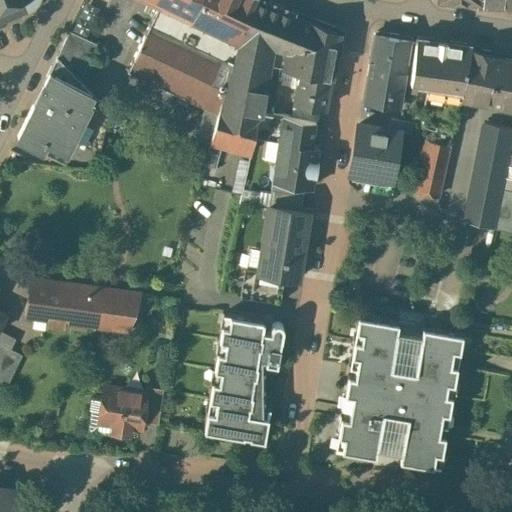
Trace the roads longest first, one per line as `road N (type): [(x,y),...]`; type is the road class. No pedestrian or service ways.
road 1 (residential): [(358,8),(286,479)]
road 2 (residential): [(511,501),(482,491),(286,479)]
road 3 (residential): [(286,479),(79,465)]
